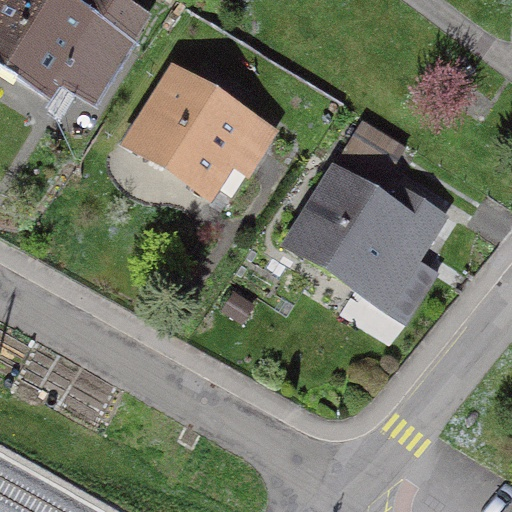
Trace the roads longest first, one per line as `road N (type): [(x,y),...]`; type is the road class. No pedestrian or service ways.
road 1 (residential): [(358,495),(0,289)]
road 2 (residential): [(358,495),(511,309)]
